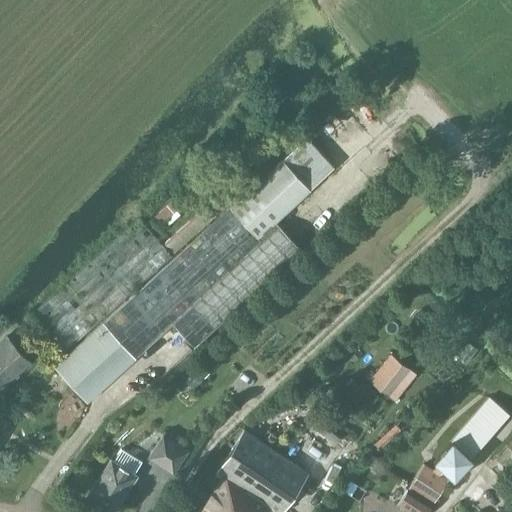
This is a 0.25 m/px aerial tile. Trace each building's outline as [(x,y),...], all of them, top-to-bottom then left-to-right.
[(333,167),(305,136),(281,158),(309,189),(333,167)] [(257,238),(275,222),(310,189),(309,189),(281,158),(228,206),(257,238)] [(157,227),(185,202),(177,194),(150,219),(157,227)] [(172,253),(224,207),(216,198),(210,204),(208,202),(162,242),(172,253)] [(101,322),(102,322),(133,357),(171,322),(193,347),(300,249),(278,225),(260,241),(257,238),(228,206),(101,322)] [(62,352),(171,255),(138,217),(28,315),(62,352)] [(287,220),(280,227),(294,241),(301,235),(287,220)] [(260,241),(278,225),(275,222),(257,238),(260,241)] [(133,357),(102,322),(53,366),(85,401),(133,357)] [(0,385),(29,360),(7,335),(0,341),(0,385)] [(465,363),(476,349),(467,342),(456,356),(465,363)] [(414,372),(389,352),(368,379),(393,399),(414,372)] [(208,355),(194,369),(203,378),(217,364),(208,355)] [(184,380),(193,389),(201,380),(191,372),(184,380)] [(451,441),(469,457),(507,413),(505,410),(490,398),(488,396),(450,439),(451,441)] [(276,511),(306,471),(244,428),(215,469),(223,475),(197,511),(268,511),(271,508),(276,511)] [(150,455),(175,470),(188,450),(163,434),(150,455)] [(511,439),(491,461),(504,473),(511,465),(511,439)] [(471,460),(469,457),(451,441),(432,461),(453,480),(471,460)] [(101,472),(87,494),(92,497),(92,503),(96,505),(100,502),(111,509),(125,486),(129,488),(137,475),(108,457),(99,471),(101,472)] [(406,511),(423,511),(445,481),(420,464),(394,503),(406,511)] [(467,487),(477,496),(494,478),(484,469),(467,487)] [(343,488),(360,498),(365,490),(348,479),(343,488)]
